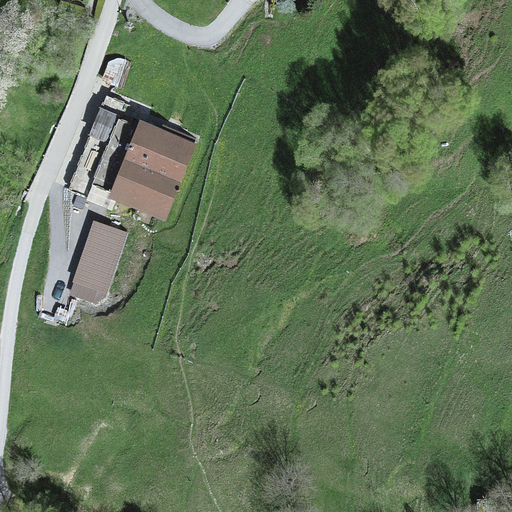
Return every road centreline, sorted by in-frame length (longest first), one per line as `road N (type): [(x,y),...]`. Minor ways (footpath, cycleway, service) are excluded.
road 1 (residential): [(112,0),(87,93),(22,245),(3,364)]
road 2 (residential): [(238,8),(217,38),(195,39),(161,26),(139,0)]
